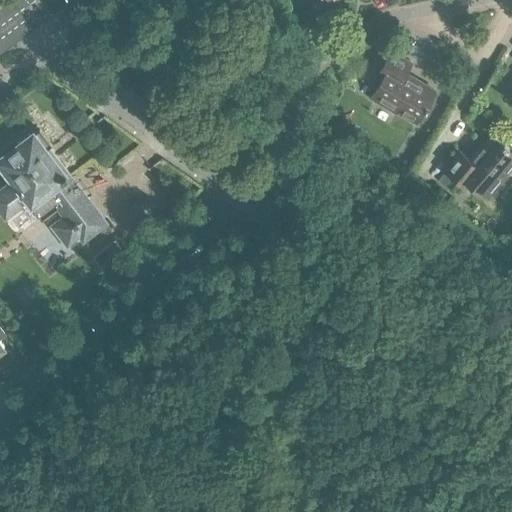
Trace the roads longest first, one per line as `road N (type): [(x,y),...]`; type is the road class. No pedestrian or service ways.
road 1 (residential): [(0,422),(240,190)]
road 2 (residential): [(240,190),(320,57),(377,28),(427,18)]
road 3 (residential): [(240,190),(45,47)]
